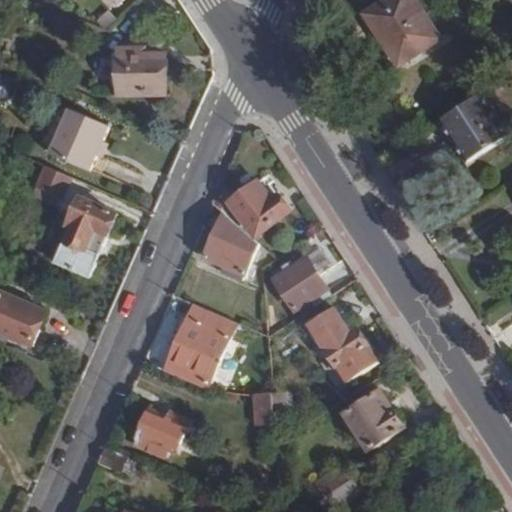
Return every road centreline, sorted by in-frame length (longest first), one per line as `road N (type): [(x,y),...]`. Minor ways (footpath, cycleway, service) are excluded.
road 1 (residential): [(250,61),(52,511)]
road 2 (secondary): [(511,454),(250,61)]
